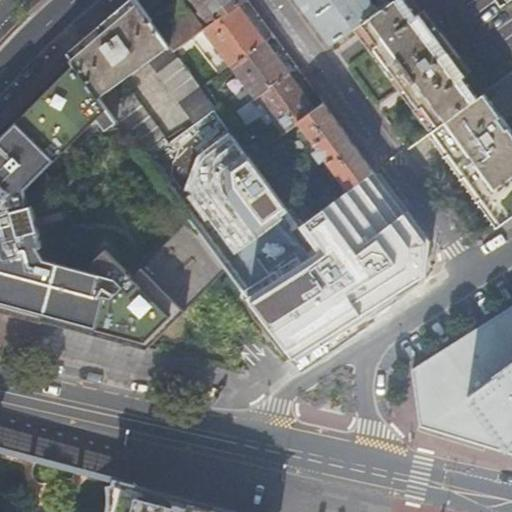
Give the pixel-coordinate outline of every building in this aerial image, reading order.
[(213,108),(173,54),(161,37),(133,0),(129,0),(99,26),(66,54),(70,60),(116,121),(141,155),(164,140),(132,96),(124,102),(112,87),(145,59),(192,124),(213,108)] [(238,6),(246,1),(245,0),(191,0),(200,12),(196,15),(199,19),(203,16),(211,26),(238,6)] [(377,0),(377,4),(374,5),(370,0),(297,0),(312,19),(331,45),(362,21),(389,2),(386,0),(377,0)] [(439,126),(477,99),(462,78),(464,76),(419,12),(415,15),(404,0),(392,0),(389,2),(362,21),(377,43),(374,45),(419,108),(423,104),(439,126)] [(230,68),(264,43),(251,24),(238,6),(211,26),(203,32),(202,32),(230,68)] [(203,32),(191,15),(161,37),(173,54),(202,32),(203,32)] [(254,100),(288,75),(276,58),(264,43),(230,68),(254,100)] [(146,350),(226,270),(188,219),(131,276),(104,248),(92,260),(90,269),(44,257),(38,246),(42,245),(31,204),(27,204),(26,188),(97,117),(106,128),(116,121),(70,60),(0,129),(0,311),(42,323),(42,322),(146,350)] [(254,100),(246,106),(249,111),(260,103),(283,134),(297,124),(315,111),(303,95),(288,75),(254,100)] [(511,216),(511,133),(482,94),(477,99),(439,126),(428,135),(498,227),(511,216)] [(315,111),(297,124),(317,150),(312,154),(319,163),(324,160),(347,191),(373,172),(347,138),(323,105),(315,111)] [(285,211),(231,137),(206,155),(209,182),(190,197),(232,252),(285,211)] [(366,241),(403,213),(387,191),(373,172),(347,191),(336,199),(299,226),(319,251),(323,257),(328,264),(329,265),(331,264),(366,241)] [(331,264),(366,312),(396,292),(431,270),(433,255),(403,213),(366,241),(331,264)] [(328,336),(340,328),(366,312),(331,264),(329,265),(328,264),(323,257),(319,251),(284,274),(328,336)] [(328,336),(284,274),(247,298),(293,359),(307,350),(328,336)] [(511,307),(413,371),(421,421),(511,446),(511,307)] [(238,511),(127,483),(125,491),(122,501),(120,510),(119,511),(238,511)]
